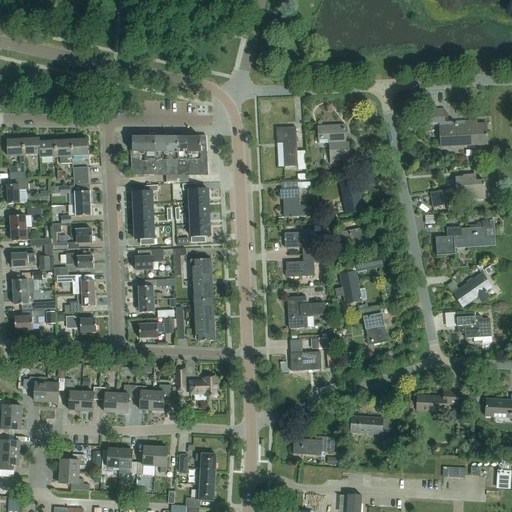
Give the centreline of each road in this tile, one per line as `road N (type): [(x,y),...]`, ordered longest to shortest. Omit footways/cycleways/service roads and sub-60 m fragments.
road 1 (residential): [(436,361),(383,86)]
road 2 (residential): [(251,429),(63,427),(41,435),(40,482)]
road 3 (tertiary): [(230,105),(196,84),(0,42)]
road 4 (tertiary): [(248,355),(235,120)]
road 5 (residential): [(119,348),(107,120)]
road 6 (residential): [(251,429),(436,361)]
road 7 (residential): [(383,86),(238,90)]
road 8 (residential): [(40,482),(44,500),(166,507)]
road 9 (residential): [(248,355),(119,348)]
road 10 (residential): [(383,86),(511,78)]
road 11 (residential): [(235,120),(107,120)]
